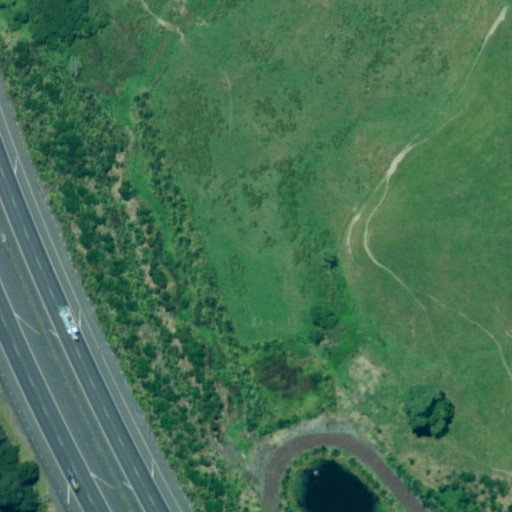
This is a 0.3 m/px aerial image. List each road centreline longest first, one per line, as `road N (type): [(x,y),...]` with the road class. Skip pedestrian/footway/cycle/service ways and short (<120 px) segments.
road 1 (motorway): [(0,245),(134,511)]
road 2 (motorway): [(72,511),(0,373)]
